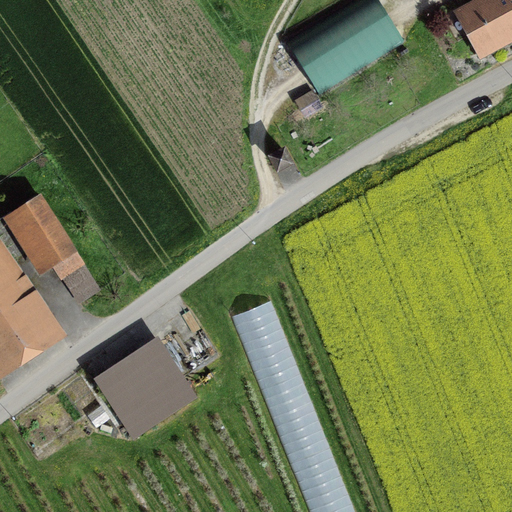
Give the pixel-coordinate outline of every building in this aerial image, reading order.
[(511,0),(483,0),(461,12),(481,49),(507,35),(509,38),(511,36),(511,0)] [(272,157),(277,169),(290,162),(284,151),(272,157)] [(100,289),(42,199),(15,217),(46,266),(51,262),(61,278),(65,276),(81,301),(100,289)] [(0,367),(5,364),(4,361),(47,333),(0,262),(0,367)] [(98,384),(131,435),(194,394),(161,343),(98,384)]
